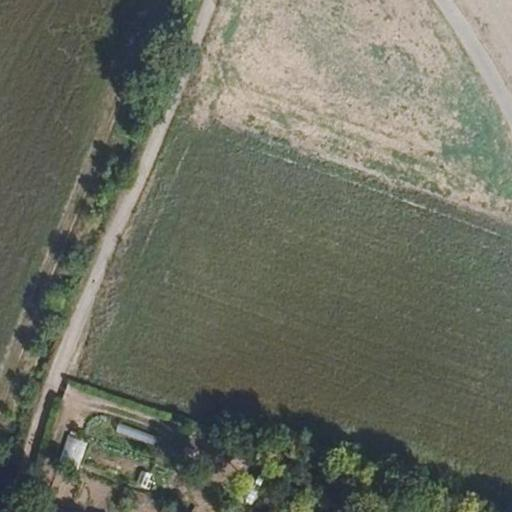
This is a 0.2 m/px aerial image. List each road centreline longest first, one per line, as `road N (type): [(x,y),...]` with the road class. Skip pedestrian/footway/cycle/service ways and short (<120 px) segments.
road 1 (track): [(215,0),(47,394),(11,511)]
road 2 (unclassified): [(511,106),(445,0)]
